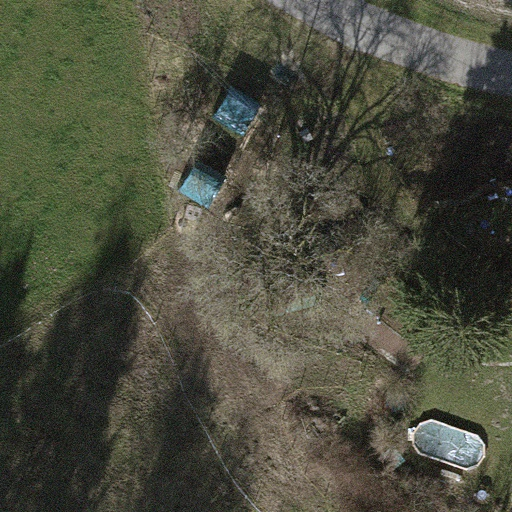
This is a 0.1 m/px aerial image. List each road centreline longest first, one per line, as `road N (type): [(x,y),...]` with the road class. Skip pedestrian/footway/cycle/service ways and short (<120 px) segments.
road 1 (track): [(374,31),(358,108),(367,158),(461,280)]
road 2 (unclassified): [(511,77),(390,39),(309,0)]
